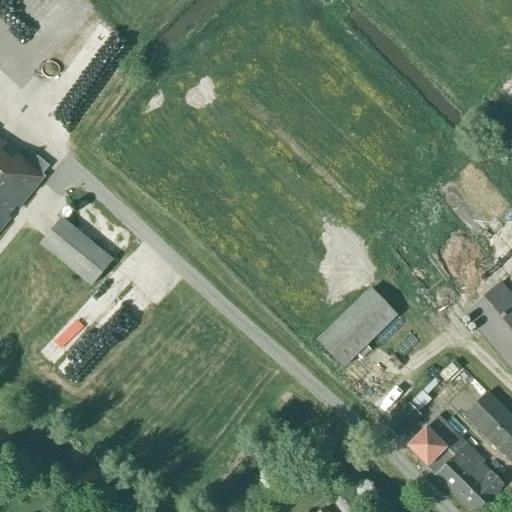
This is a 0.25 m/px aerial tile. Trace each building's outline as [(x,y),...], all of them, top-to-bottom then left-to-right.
[(0,232),(11,220),(8,217),(15,208),(18,211),(45,179),(42,176),(49,168),(32,154),(25,162),(17,156),(11,164),(0,154),(0,152),(5,146),(0,141),(0,232)] [(91,287),(112,262),(61,221),(41,247),(91,287)] [(511,297),(501,284),(464,315),(511,372),(511,297)] [(342,369),(396,318),(370,291),(317,342),(342,369)] [(32,353),(75,386),(100,354),(57,321),(32,353)] [(446,383),(461,369),(454,362),(439,376),(446,383)] [(510,464),(511,461),(511,419),(487,394),(463,418),(510,464)] [(397,439),(419,416),(409,406),(387,429),(397,439)] [(437,417),(406,449),(435,477),(440,482),(452,495),(481,466),(484,463),(471,451),(437,417)] [(481,466),(452,495),(469,511),(477,511),(503,487),(481,466)] [(339,511),(361,511),(347,492),(332,503),(339,511)]
